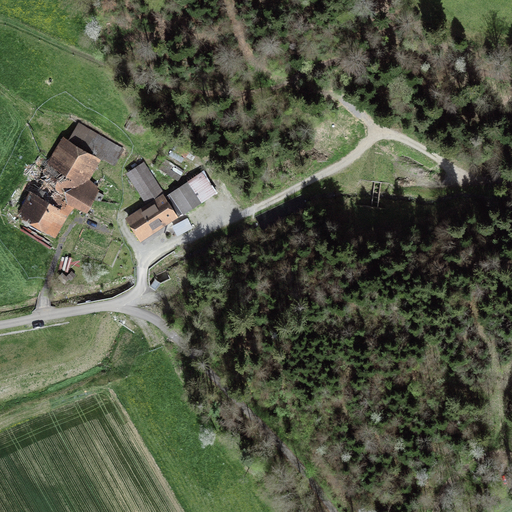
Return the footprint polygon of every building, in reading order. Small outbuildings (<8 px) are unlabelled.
[(97,161),(59,139),(13,217),(50,238),(68,208),(80,215),(95,189),(85,183),(97,161)] [(157,156),(151,166),(176,183),(182,173),(157,156)] [(141,164),(123,175),(142,205),(159,194),(141,164)] [(212,195),(200,174),(166,195),(179,215),(212,195)] [(122,222),(136,242),(178,216),(165,195),(122,222)] [(177,234),(193,226),(189,216),(173,224),(177,234)] [(68,273),(62,278),(65,282),(72,277),(68,273)]
